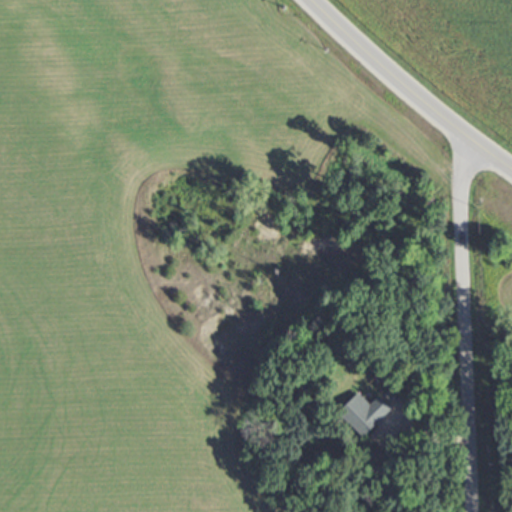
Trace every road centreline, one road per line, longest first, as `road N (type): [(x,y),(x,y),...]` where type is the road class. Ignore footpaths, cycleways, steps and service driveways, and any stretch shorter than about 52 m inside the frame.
road 1 (residential): [(473,511),(464,198),(476,147)]
road 2 (secondary): [(312,0),(360,51),(511,171)]
